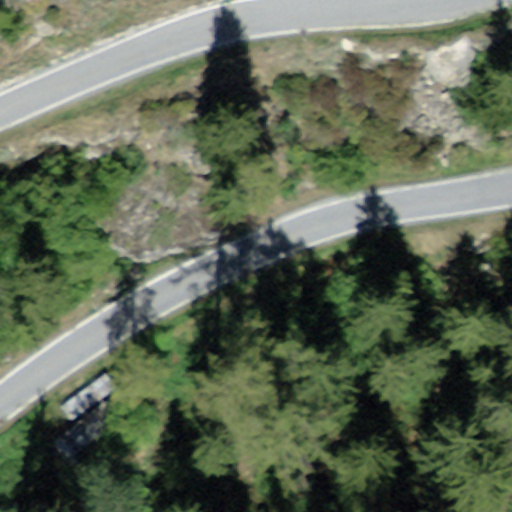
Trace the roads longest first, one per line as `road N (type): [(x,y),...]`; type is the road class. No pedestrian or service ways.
road 1 (tertiary): [(0,409),(137,306),(289,230),(366,208),(511,188)]
road 2 (tertiary): [(439,0),(247,18),(171,38),(0,111)]
